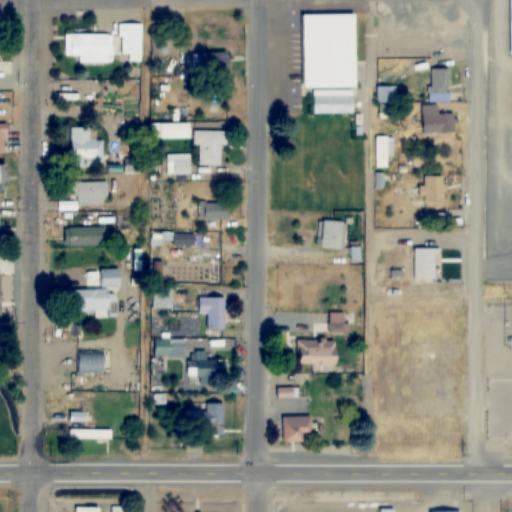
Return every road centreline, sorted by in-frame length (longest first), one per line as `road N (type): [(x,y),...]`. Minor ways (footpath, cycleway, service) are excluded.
road 1 (residential): [(511,471),(0,475)]
road 2 (residential): [(28,511),(31,0)]
road 3 (residential): [(253,511),(255,0)]
road 4 (residential): [(473,472),(473,20)]
